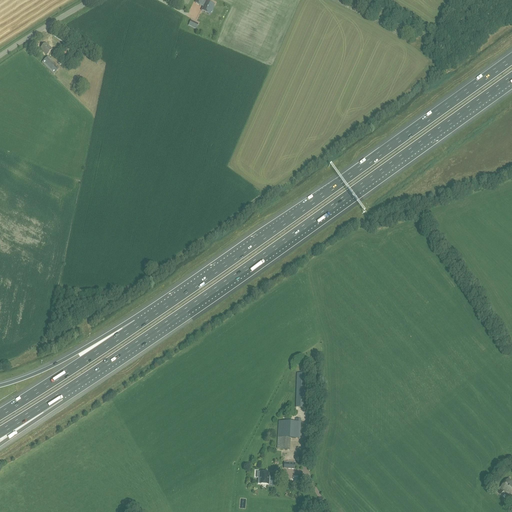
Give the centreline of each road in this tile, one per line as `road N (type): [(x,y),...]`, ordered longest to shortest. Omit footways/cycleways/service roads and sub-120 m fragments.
road 1 (motorway): [(59,394),(511,77)]
road 2 (motorway): [(511,58),(137,324)]
road 3 (motorway): [(137,324),(0,414)]
road 4 (motorway): [(137,324),(0,385)]
